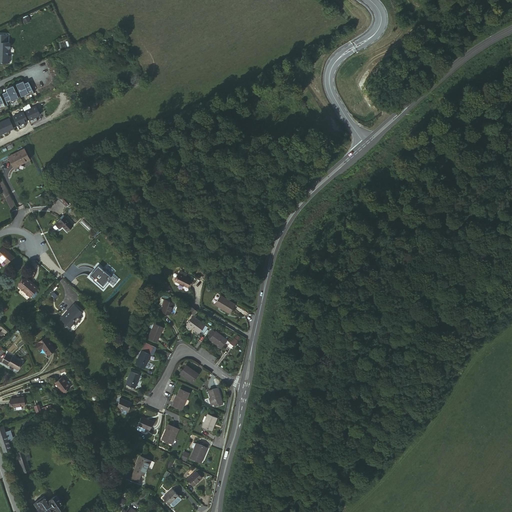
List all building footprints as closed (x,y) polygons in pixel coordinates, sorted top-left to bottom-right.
[(8,35),(0,34),(0,62),(9,63),(10,55),(7,55),(7,48),(10,49),(11,47),(11,44),(10,42),(8,42),(8,35)] [(119,34),(101,41),(101,44),(103,43),(105,46),(122,39),(119,34)] [(18,84),(23,96),(28,94),(28,96),(35,93),(30,82),(26,84),(25,81),(18,84)] [(4,93),(10,105),(17,102),(16,99),(20,97),(15,86),(8,89),(9,91),(4,93)] [(41,114),(37,105),(27,110),(31,119),(41,114)] [(29,120),(25,111),(15,116),(19,125),(29,120)] [(0,135),(15,128),(11,118),(0,123),(0,135)] [(27,159),(22,149),(6,157),(11,167),(27,159)] [(74,225),(64,216),(64,217),(55,225),(59,229),(62,226),(68,231),(74,225)] [(1,246),(0,247),(0,262),(1,263),(3,260),(7,263),(13,256),(1,246)] [(95,271),(89,277),(94,282),(96,278),(104,284),(110,277),(99,268),(95,271)] [(191,281),(179,275),(175,283),(187,288),(191,281)] [(38,287),(27,276),(19,286),(30,296),(32,294),(34,297),(35,296),(39,292),(39,291),(37,289),(38,287)] [(234,305),(219,296),(215,304),(221,308),(221,309),(228,314),(234,305)] [(170,315),(175,304),(163,299),(161,305),(164,307),(162,312),(170,315)] [(83,313),(74,305),(67,313),(69,314),(62,322),(70,329),(76,323),(77,324),(81,320),(78,318),(83,313)] [(205,325),(192,316),(187,324),(188,325),(186,326),(187,328),(188,329),(190,329),(191,327),(200,333),(205,325)] [(161,330),(150,325),(148,330),(151,331),(148,339),(156,343),(161,330)] [(227,342),(216,334),(211,341),(221,349),(227,342)] [(54,350),(45,338),(36,345),(40,350),(42,348),(48,355),(54,350)] [(153,348),(144,344),(136,364),(144,367),(153,348)] [(40,350),(36,345),(35,346),(39,352),(42,350),(47,356),(48,355),(42,348),(40,350)] [(7,352),(3,360),(8,363),(9,362),(19,367),(23,359),(15,354),(14,356),(7,352)] [(197,375),(185,366),(179,373),(191,383),(197,375)] [(139,373),(130,369),(124,383),(133,386),(139,373)] [(61,377),(53,382),(61,392),(68,387),(61,377)] [(217,388),(208,390),(211,404),(221,401),(217,388)] [(188,393),(179,389),(171,406),(180,410),(188,393)] [(130,402),(118,397),(115,407),(126,412),(130,402)] [(22,398),(9,401),(10,409),(23,407),(22,398)] [(216,417),(206,412),(199,428),(208,433),(216,417)] [(152,422),(141,417),(137,425),(148,430),(152,422)] [(16,421),(10,423),(14,431),(19,429),(16,421)] [(180,428),(171,423),(164,437),(173,441),(180,428)] [(3,425),(0,426),(0,442),(3,452),(10,449),(3,425)] [(205,446),(195,441),(188,456),(197,461),(205,446)] [(78,452),(72,449),(70,451),(66,450),(64,454),(66,454),(63,459),(72,462),(74,457),(76,457),(78,452)] [(26,450),(16,453),(22,472),(29,470),(27,464),(31,462),(26,450)] [(149,458),(138,453),(128,475),(135,478),(139,471),(143,473),(149,458)] [(200,477),(194,470),(185,478),(191,485),(200,477)] [(176,496),(170,489),(161,497),(167,504),(176,496)] [(35,503),(33,505),(37,511),(49,511),(55,509),(56,510),(57,509),(61,507),(61,505),(60,502),(60,501),(59,501),(56,497),(58,496),(56,493),(54,493),(51,494),(53,496),(48,500),(48,501),(46,502),(42,497),(34,502),(35,503)]
